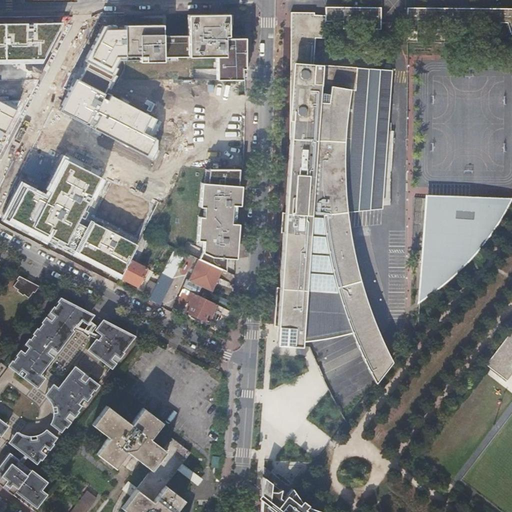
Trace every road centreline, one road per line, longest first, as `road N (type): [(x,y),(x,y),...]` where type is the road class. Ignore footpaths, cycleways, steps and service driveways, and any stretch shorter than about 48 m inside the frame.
road 1 (tertiary): [(250,363),(270,0)]
road 2 (residential): [(250,363),(0,240)]
road 3 (residential): [(0,179),(84,20),(85,0)]
road 4 (unknown): [(398,0),(394,197)]
road 5 (tertiary): [(238,511),(250,363)]
